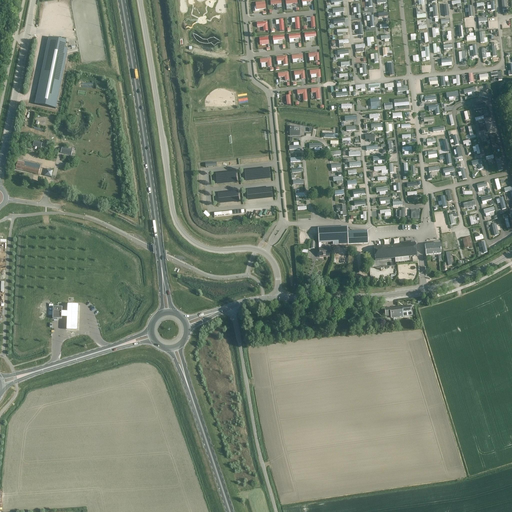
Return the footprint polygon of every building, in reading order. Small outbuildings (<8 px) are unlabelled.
[(265,2),(255,3),(256,10),(266,9),(265,2)] [(267,24),(256,25),(257,29),(263,29),(263,33),(268,32),(267,24)] [(65,49),(66,41),(48,38),(35,105),(55,109),(68,49),(65,49)] [(268,46),(268,39),(259,39),(260,47),(268,46)] [(365,48),(364,45),(355,46),(355,49),(356,49),(356,53),(363,52),(363,48),(365,48)] [(318,53),(308,54),(309,58),(315,58),(315,62),(319,61),(318,53)] [(287,55),(276,56),(276,61),(283,60),(283,64),(288,64),(287,55)] [(267,68),(271,67),(271,59),(260,60),(260,64),(267,63),(267,68)] [(317,78),(321,78),(320,70),(309,71),(310,76),(316,75),(317,78)] [(304,71),(294,72),(294,76),(300,76),(301,80),(305,80),(304,71)] [(285,81),(289,81),(288,73),(278,74),(278,78),(284,77),(285,81)] [(501,73),(490,74),(491,77),(498,76),(498,81),(502,81),(501,73)] [(316,100),(320,100),(319,89),(311,89),(311,94),(316,93),(316,100)] [(307,101),(306,90),(297,91),(297,95),(302,94),(303,101),(307,101)] [(379,99),(370,100),(371,108),(377,107),(377,110),(381,109),(381,107),(379,107),(379,99)] [(395,111),(409,109),(408,99),(394,100),(395,111)] [(486,108),(485,103),(472,106),(473,111),(478,110),(479,116),(484,115),(483,109),(486,108)] [(438,106),(428,107),(429,112),(435,111),(435,115),(439,115),(438,106)] [(39,114),(33,140),(76,149),(81,124),(39,114)] [(38,175),(40,166),(24,162),(24,163),(18,162),(16,170),(38,175)] [(52,170),(45,169),(44,176),(51,177),(52,170)] [(437,222),(444,221),(443,213),(435,214),(437,222)] [(438,233),(448,232),(446,222),(436,224),(438,233)] [(332,245),(368,244),(367,231),(347,232),(347,227),(317,229),(318,243),(332,242),(332,245)] [(465,249),(472,247),(470,237),(463,239),(465,249)] [(426,255),(441,254),(439,241),(434,241),(434,244),(424,245),(426,255)] [(400,243),(400,245),(374,248),(375,261),(416,256),(415,243),(405,244),(405,243),(400,243)] [(319,257),(329,257),(329,248),(319,249),(319,257)] [(67,312),(62,312),(62,318),(67,318),(67,331),(79,331),(80,305),(68,305),(67,312)] [(412,316),(411,306),(390,309),(390,308),(384,308),(385,317),(390,316),(391,318),(412,316)] [(61,320),(62,308),(53,307),(52,319),(61,320)]
